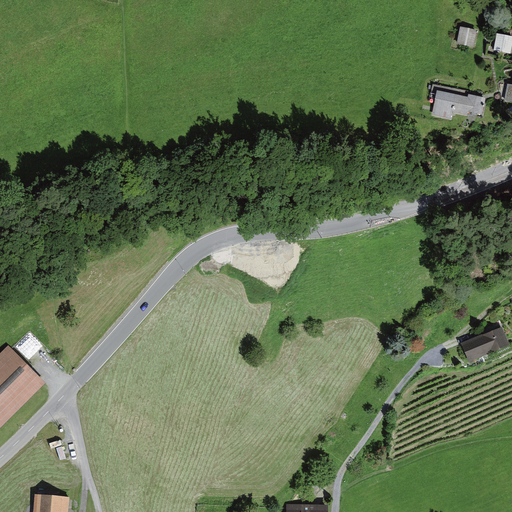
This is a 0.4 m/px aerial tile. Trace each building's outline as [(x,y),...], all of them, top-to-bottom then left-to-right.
[(479,32),(462,28),(459,45),(476,48),(479,32)] [(511,46),(511,38),(498,36),(495,52),(510,55),(511,46)] [(511,89),(504,88),(501,104),(511,106),(511,89)] [(479,102),(436,93),(431,115),(474,124),(479,102)] [(508,347),(501,330),(461,346),(468,363),(508,347)] [(0,424),(41,382),(7,349),(0,355),(0,424)] [(65,511),(66,495),(32,493),(31,511),(65,511)]
